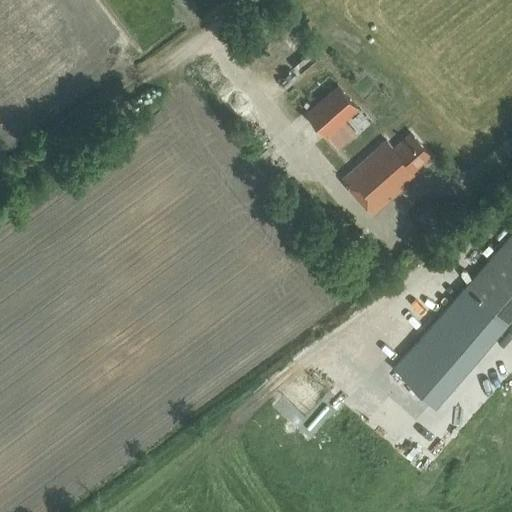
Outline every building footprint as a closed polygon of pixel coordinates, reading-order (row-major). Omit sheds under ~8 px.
[(325,132),(356,107),(338,85),(307,111),(325,132)] [(393,147),(387,140),(343,179),(374,215),(409,184),(404,178),(431,155),(411,132),(393,147)] [(427,229),(443,215),(434,203),(417,218),(427,229)] [(505,325),(511,316),(511,230),(463,290),(505,325)] [(362,231),(340,250),(367,280),(389,261),(362,231)] [(447,395),(482,353),(440,318),(405,360),(447,395)]
